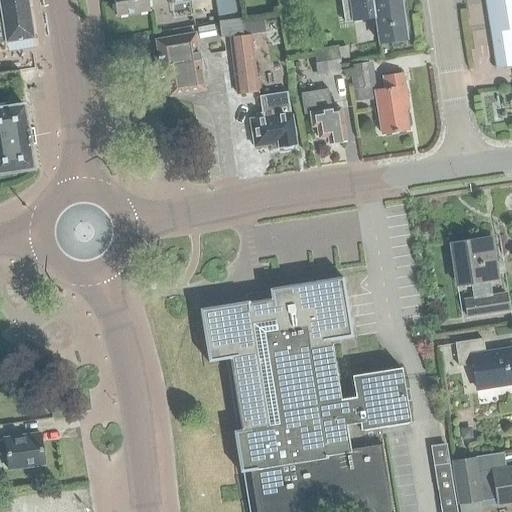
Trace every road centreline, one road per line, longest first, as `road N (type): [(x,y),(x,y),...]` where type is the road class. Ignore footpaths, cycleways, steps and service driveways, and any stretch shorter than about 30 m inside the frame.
road 1 (tertiary): [(128,219),(470,166)]
road 2 (tertiary): [(148,511),(140,424),(101,273)]
road 3 (tertiary): [(81,185),(54,0)]
road 4 (residential): [(470,166),(444,0)]
